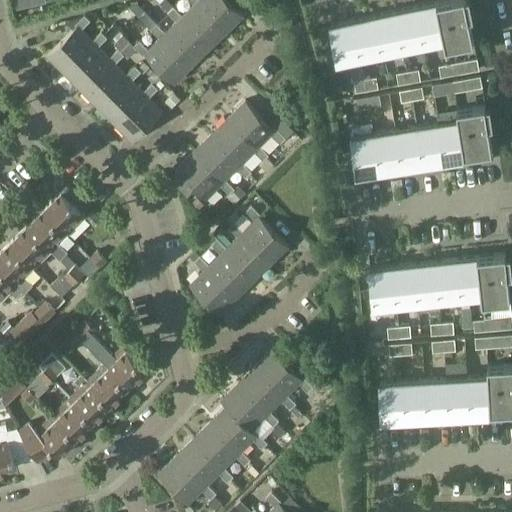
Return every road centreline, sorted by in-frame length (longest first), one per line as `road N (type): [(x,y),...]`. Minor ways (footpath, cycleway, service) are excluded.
road 1 (residential): [(180,363),(143,204),(122,180)]
road 2 (residential): [(122,180),(257,54)]
road 3 (residential): [(180,363),(249,333),(325,261)]
road 4 (residential): [(355,220),(511,201)]
road 5 (residential): [(0,507),(95,483),(123,460)]
road 6 (residential): [(380,465),(511,461)]
road 7 (residential): [(123,460),(179,409),(180,363)]
